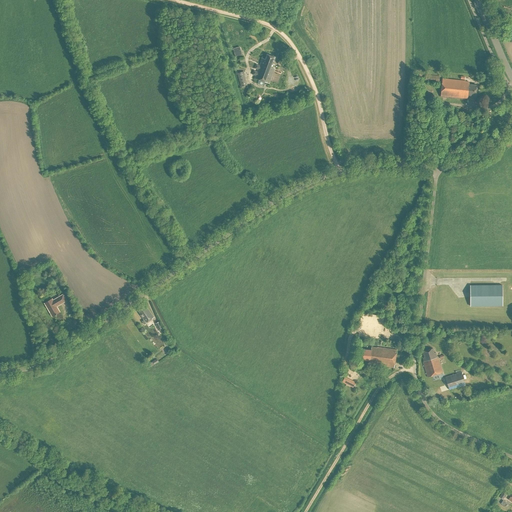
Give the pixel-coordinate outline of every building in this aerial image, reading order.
[(233,49),(235,57),(242,55),(240,47),(233,49)] [(269,84),(275,68),(274,68),(275,65),(273,64),(276,58),(268,55),(266,60),(262,59),(260,66),(256,65),(255,69),(258,70),(257,72),(254,71),(253,75),(256,76),(255,79),(259,80),(258,84),(264,86),(265,82),(269,84)] [(238,74),(241,87),(247,85),(244,72),(238,74)] [(425,83),(439,84),(439,76),(426,75),(425,83)] [(469,82),(465,82),(465,81),(442,78),(440,96),(467,99),(468,96),(475,97),(477,85),(469,84),(469,82)] [(503,286),(470,286),(471,306),(503,306),(503,286)] [(60,313),(57,307),(67,301),(64,295),(54,301),(53,299),(45,304),(53,317),(60,313)] [(145,307),(138,311),(141,315),(144,320),(142,321),(144,324),(154,318),(147,308),(146,309),(145,307)] [(390,325),(398,326),(400,309),(391,308),(390,325)] [(370,361),(369,364),(394,368),(397,349),(378,347),(378,348),(371,347),(371,350),(362,349),(361,360),(370,361)] [(424,361),(423,362),(428,377),(443,372),(438,357),(437,357),(436,352),(434,352),(433,348),(423,351),(425,357),(423,358),(424,361)] [(157,359),(149,364),(151,367),(159,362),(157,359)] [(461,372),(445,377),(449,389),(465,384),(461,372)]
